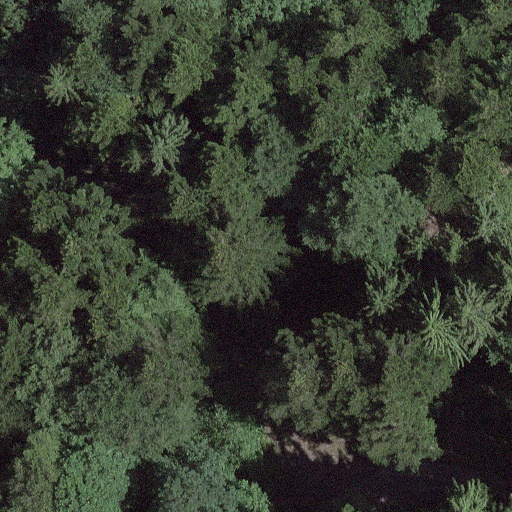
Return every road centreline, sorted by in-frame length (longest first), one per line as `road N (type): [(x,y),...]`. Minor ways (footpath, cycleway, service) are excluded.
road 1 (track): [(351,507),(201,310),(122,167),(60,148),(0,142)]
road 2 (track): [(350,511),(454,474),(511,498)]
